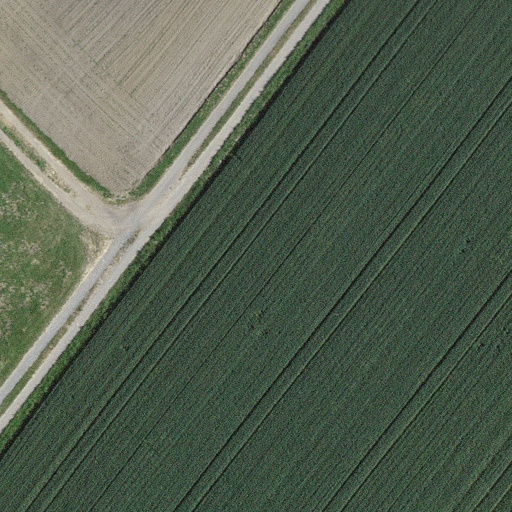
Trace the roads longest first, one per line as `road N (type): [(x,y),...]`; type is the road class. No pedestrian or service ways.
road 1 (track): [(125,230),(308,0)]
road 2 (track): [(125,230),(0,397)]
road 3 (track): [(0,119),(125,230)]
